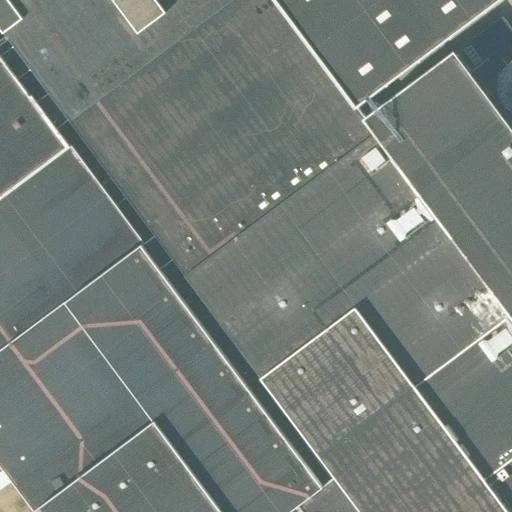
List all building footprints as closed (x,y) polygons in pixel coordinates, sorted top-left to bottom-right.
[(0,0),(0,349),(64,302),(154,235),(170,253),(361,112),(355,107),(277,0),(0,0)] [(277,0),(355,107),(498,0),(277,0)] [(511,47),(511,28),(503,16),(474,37),(492,61),(511,47)] [(511,127),(455,52),(361,112),(511,306),(511,127)] [(511,62),(505,67),(499,78),(498,90),(502,102),(510,111),(511,111),(511,62)] [(170,253),(368,511),(508,511),(481,475),(511,453),(511,306),(361,112),(170,253)] [(64,302),(221,511),(368,511),(170,253),(154,235),(64,302)] [(221,511),(64,302),(0,349),(0,465),(35,511),(221,511)] [(511,511),(511,453),(481,475),(508,511),(511,511)]
